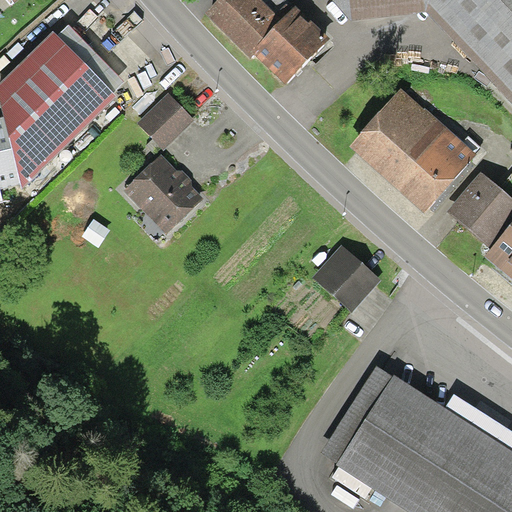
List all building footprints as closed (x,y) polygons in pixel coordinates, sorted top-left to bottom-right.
[(256,50),(282,23),(259,0),(220,0),(205,16),(251,62),(256,58),(260,54),(256,50)] [(511,0),(329,0),(351,24),(425,14),(511,106),(511,0)] [(330,42),(296,9),(282,23),(256,50),(260,54),(256,58),(286,87),(330,42)] [(117,99),(53,34),(0,86),(0,102),(4,119),(0,119),(0,204),(3,203),(1,191),(18,186),(18,190),(22,189),(22,192),(117,99)] [(402,91),(350,150),(425,216),(477,157),(402,91)] [(168,94),(137,124),(164,152),(195,121),(168,94)] [(162,156),(123,193),(167,237),(205,201),(192,187),(192,181),(183,172),(177,173),(162,156)] [(492,251),(511,226),(511,199),(481,174),(447,214),(492,251)] [(94,221),(82,238),(99,249),(111,232),(94,221)] [(511,226),(492,251),(485,259),(511,281),(511,226)] [(342,246),(313,279),(352,314),(382,281),(342,246)] [(259,367),(248,378),(256,386),(266,373),(259,367)] [(393,379),(377,369),(321,456),(337,466),(337,468),(406,511),(511,511),(511,452),(394,377),(393,379)]
